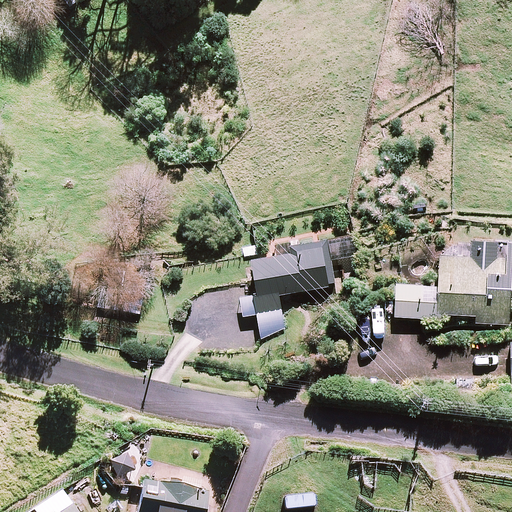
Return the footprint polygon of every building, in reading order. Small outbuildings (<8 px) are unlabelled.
[(324,246),(328,267),(357,262),(352,241),(324,246)] [(443,259),(439,317),(509,321),(511,298),(511,297),(511,246),(469,244),(468,260),(443,259)] [(328,267),(324,246),(295,251),(296,256),(251,265),(260,314),(281,310),(278,297),(332,287),(328,267)] [(438,321),(439,288),(398,287),(397,319),(438,321)] [(144,290),(96,290),(97,325),(144,325),(144,290)] [(143,479),(136,511),(205,511),(210,491),(143,479)]
